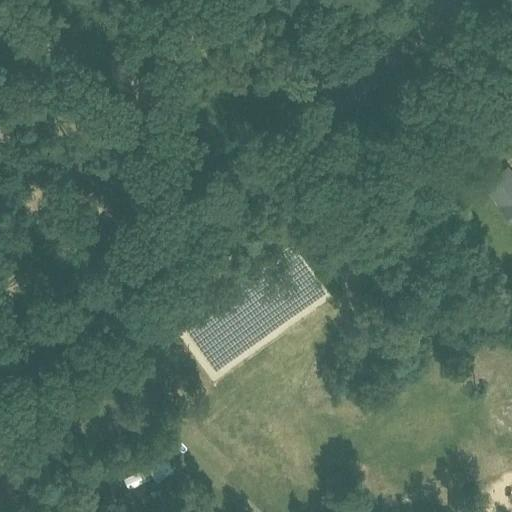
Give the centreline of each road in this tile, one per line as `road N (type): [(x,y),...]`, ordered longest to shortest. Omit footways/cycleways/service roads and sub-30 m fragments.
road 1 (unclassified): [(0,363),(371,79),(459,0)]
road 2 (track): [(511,444),(436,479),(389,511)]
